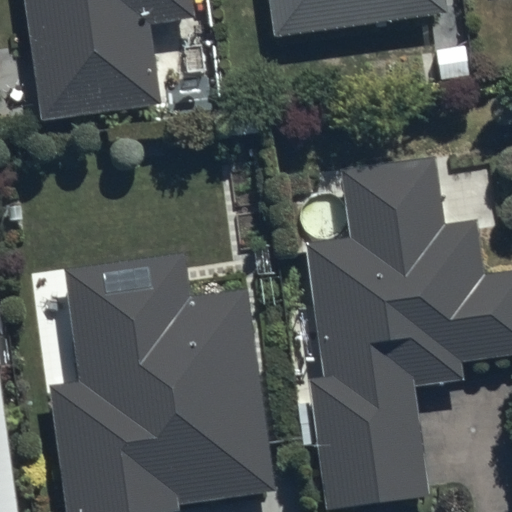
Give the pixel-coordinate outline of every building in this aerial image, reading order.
[(194,33),(189,0),(23,0),(41,135),(156,121),(145,40),(194,33)] [(261,0),(268,49),(446,26),(442,0),(261,0)] [(443,238),(432,170),(338,182),(347,251),(307,256),(326,394),(306,397),(321,511),(429,511),(414,397),(459,391),(457,376),(511,368),(511,282),(481,287),(474,234),(443,238)] [(189,313),(182,268),(63,285),(79,399),(51,402),(66,511),(229,511),(274,506),(246,305),(189,313)] [(0,511),(16,511),(0,399),(0,511)]
